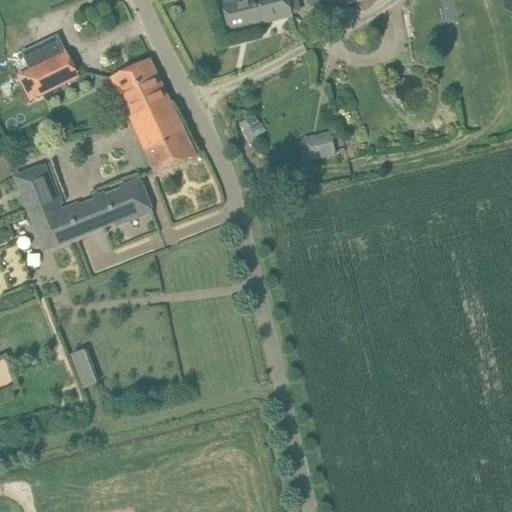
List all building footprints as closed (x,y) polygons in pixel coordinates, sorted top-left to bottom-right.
[(234,0),(222,3),(229,32),(239,30),(260,25),(294,16),(293,14),(299,13),(295,0),(234,0)] [(306,0),(306,2),(310,1),(312,8),(317,6),(318,9),(358,0),(306,0)] [(28,71),(15,77),(23,92),(28,102),(40,96),(79,77),(67,52),(65,53),(64,53),(28,71)] [(129,121),(154,175),(178,165),(196,156),(169,100),(150,61),(141,65),(132,69),(110,80),(129,121)] [(300,139),(305,162),(340,154),(335,131),(300,139)] [(105,193),(93,198),(94,200),(93,201),(81,206),(80,206),(79,204),(62,210),(44,166),(22,174),(51,249),(92,233),(104,228),(114,224),(116,227),(135,219),(134,216),(150,210),(151,212),(149,213),(149,214),(153,212),(140,180),(120,188),(121,190),(106,196),(105,193)] [(0,379),(9,378),(5,361),(0,361),(0,379)]
